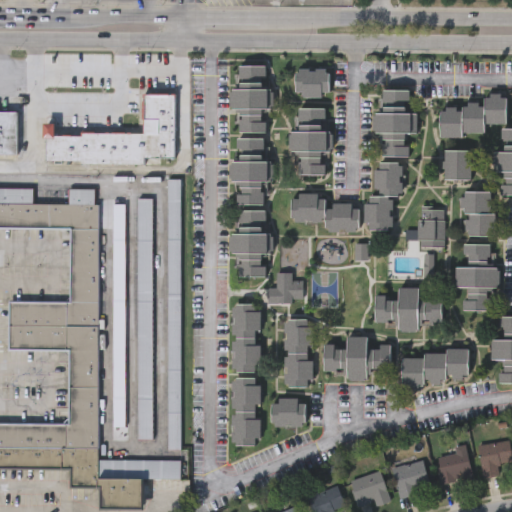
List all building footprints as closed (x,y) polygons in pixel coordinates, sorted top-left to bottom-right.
[(234,275),(233,252),(230,252),(229,231),(232,231),(232,158),(234,158),(234,108),(228,108),(228,87),(236,87),(236,63),(263,63),(263,67),(263,87),(270,86),(270,106),(262,106),(262,131),(262,135),(262,160),(270,159),(270,179),(263,179),(264,208),(264,213),(264,231),(271,231),(271,251),(264,251),(265,275),(234,275)] [(327,94),(293,94),(293,67),(327,67),(327,94)] [(144,164),(80,163),(80,160),(43,159),(44,125),(136,126),(136,87),(174,87),(173,158),(144,157),(144,164)] [(407,87),(407,110),(415,111),(414,131),(406,131),(406,155),(378,154),(378,131),(371,131),(372,110),(379,110),(379,87),(407,87)] [(437,134),(437,103),(480,103),(481,93),(504,93),(504,122),(481,122),(481,134),(437,134)] [(323,106),(323,129),(330,129),(330,149),(318,149),(318,162),(323,162),(323,173),(296,172),(296,151),(286,150),(286,129),(295,129),(295,105),(323,106)] [(0,110),(17,110),(17,153),(0,153),(0,110)] [(511,126),(511,193),(498,193),(499,170),(491,169),(491,149),(499,150),(499,126),(511,126)] [(442,148),(470,148),(470,178),(442,178),(442,148)] [(400,193),(391,193),(390,228),(362,228),(363,194),(371,195),(372,160),(401,161),(400,193)] [(180,178),(180,449),(167,449),(167,178),(180,178)] [(0,201),(0,186),(32,187),(32,192),(32,202),(0,201)] [(67,202),(67,188),(94,188),(93,203),(67,202)] [(494,189),(494,238),(461,238),(461,189),(494,189)] [(323,203),(357,203),(357,230),(323,230),(323,220),(289,220),(289,192),(323,192),(323,203)] [(112,438),(111,197),(124,197),(125,438),(112,438)] [(137,197),(150,197),(150,438),(137,438),(137,197)] [(0,445),(0,422),(67,423),(67,349),(7,349),(7,300),(68,300),(69,228),(0,227),(0,201),(32,202),(67,202),(93,203),(99,203),(97,447),(0,445)] [(444,207),(443,246),(418,246),(418,238),(403,238),(403,228),(418,228),(418,206),(444,207)] [(463,307),(464,286),(453,285),(453,264),(460,264),(461,240),(489,241),(488,265),(497,265),(497,288),(491,288),(490,308),(463,307)] [(372,320),(373,294),(395,295),(395,285),(418,286),(418,291),(440,292),(439,321),(420,320),(420,329),(396,329),(397,321),(372,320)] [(230,370),(231,302),(259,302),(258,371),(230,370)] [(511,314),(511,381),(498,381),(499,358),(488,358),(489,337),(498,338),(498,314),(511,314)] [(312,317),(311,385),(282,385),(282,317),(312,317)] [(387,375),(344,374),(345,370),(321,370),(322,337),(335,337),(335,343),(343,344),(344,334),(366,335),(366,344),(388,345),(387,375)] [(467,380),(420,379),(420,388),(399,387),(400,355),(421,356),(422,351),(443,352),(443,347),(468,347),(467,380)] [(229,443),(231,375),(258,376),(257,443),(229,443)] [(269,425),(269,398),(303,398),(303,425),(269,425)] [(511,472),(482,476),(477,444),(508,439),(511,465),(511,472)] [(0,445),(97,447),(97,459),(96,477),(96,488),(69,488),(69,477),(69,468),(0,467),(0,445)] [(470,481),(439,483),(438,455),(469,453),(470,481)] [(96,477),(97,459),(179,460),(179,478),(152,478),(141,478),(96,477)] [(398,497),(391,467),(422,460),(429,490),(398,497)] [(349,480),(358,477),(356,471),(367,468),(368,472),(380,469),(389,502),(375,505),(373,501),(356,505),(349,480)] [(141,478),(141,508),(96,508),(96,488),(96,477),(141,478)] [(312,511),(312,508),(305,509),(302,493),(316,490),(316,491),(338,487),(342,506),(332,508),(332,511),(312,511)]
